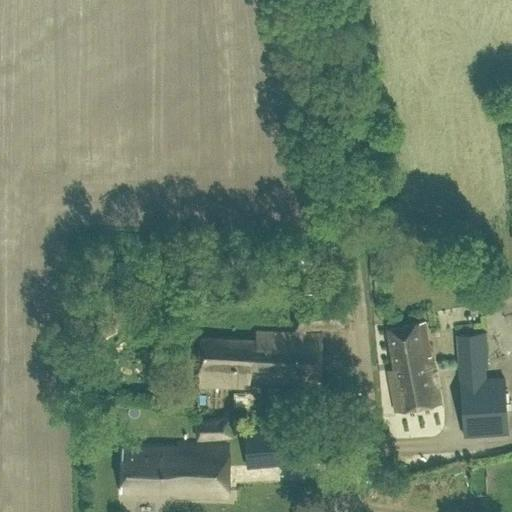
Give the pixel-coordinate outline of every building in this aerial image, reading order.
[(341,322),(341,301),(293,305),(292,323),(295,328),(295,331),(257,328),(256,341),(201,337),(198,382),(252,386),(252,377),(318,381),(322,334),(303,332),(303,326),(341,322)] [(430,362),(422,324),(388,330),(395,368),(388,369),(396,412),(441,404),(432,362),(430,362)] [(489,379),(486,334),(458,335),(465,437),(508,435),(505,378),(489,379)] [(236,437),(235,416),(195,418),(196,439),(236,437)] [(280,463),(278,431),(244,434),(246,466),(280,463)] [(226,446),(177,445),(177,448),(122,447),(121,490),(169,491),(168,495),(225,496),(226,446)]
